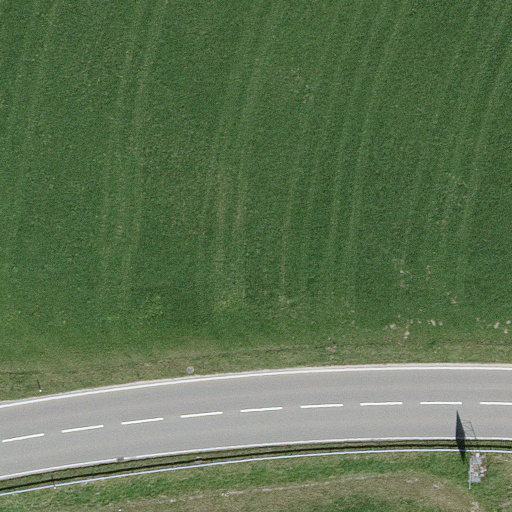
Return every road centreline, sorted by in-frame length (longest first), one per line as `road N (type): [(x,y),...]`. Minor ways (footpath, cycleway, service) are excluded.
road 1 (primary): [(511,403),(279,406),(0,440)]
road 2 (track): [(193,511),(403,485),(459,496),(473,511)]
